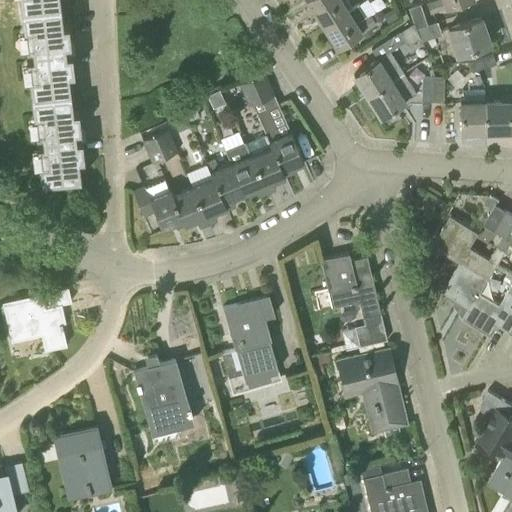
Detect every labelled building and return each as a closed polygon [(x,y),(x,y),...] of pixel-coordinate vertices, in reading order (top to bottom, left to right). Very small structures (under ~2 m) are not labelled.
[(19,0),(21,10),(60,5),(59,0),(19,0)] [(348,10),(341,0),(319,0),(310,6),(324,26),(349,10),(348,10)] [(437,0),(428,3),(431,12),(464,0),(437,0)] [(349,10),(324,26),(337,47),(375,22),(370,14),(367,16),(358,3),(348,10),(349,10)] [(407,7),(414,28),(426,24),(419,3),(407,7)] [(26,58),(31,96),(70,92),(68,73),(73,72),(71,52),(65,53),(64,44),(70,43),(68,23),(62,24),(60,5),(21,10),(25,49),(31,48),(32,57),(26,58)] [(397,15),(392,6),(383,12),(388,20),(397,15)] [(448,27),(456,53),(489,42),(480,16),(448,27)] [(426,24),(414,28),(420,40),(441,34),(436,20),(426,24)] [(354,74),(367,95),(403,72),(389,50),(405,40),(399,30),(395,32),(396,33),(370,49),(376,59),(354,74)] [(472,71),(496,64),(492,52),(469,60),(472,71)] [(264,72),(240,82),(245,93),(269,83),(264,72)] [(403,72),(367,95),(380,115),(405,100),(404,99),(415,92),(403,72)] [(432,101),(432,75),(422,74),(422,100),(432,101)] [(432,75),(432,101),(442,102),(444,75),(432,75)] [(269,140),(280,135),(264,99),(273,95),(274,94),(269,83),(245,93),(250,104),(254,102),(270,140),(269,140)] [(227,101),(219,87),(208,94),(216,107),(227,101)] [(70,92),(31,96),(35,135),(41,134),(42,143),(36,144),(41,183),(80,178),(78,159),(84,159),(81,139),(75,139),(74,130),(80,130),(78,110),(72,110),(70,92)] [(485,130),(485,100),(484,100),(466,101),(460,101),(461,131),(485,130)] [(509,100),(485,100),(485,130),(510,129),(509,100)] [(199,116),(195,105),(185,110),(189,120),(199,116)] [(189,125),(184,113),(173,118),(178,130),(189,125)] [(142,139),(147,150),(171,139),(167,128),(142,139)] [(270,144),(284,175),(284,176),(294,172),(291,166),(304,161),(290,131),(280,135),(269,140),(270,144)] [(265,133),(245,142),(267,189),(275,185),(273,180),(284,175),(265,133)] [(177,151),(171,139),(147,150),(152,161),(177,151)] [(224,149),(230,162),(231,161),(243,192),(255,187),(258,193),(267,189),(245,142),(244,140),(224,149)] [(212,175),(225,206),(225,207),(235,203),(232,197),(243,192),(231,161),(230,162),(219,167),(216,157),(213,158),(210,150),(201,153),(205,161),(212,175)] [(212,175),(191,184),(208,220),(216,217),(214,211),(225,206),(212,175)] [(191,184),(174,192),(172,193),(185,224),(186,224),(186,223),(196,218),(199,224),(208,220),(191,184)] [(172,193),(174,192),(172,187),(151,197),(146,185),(133,191),(143,216),(154,211),(162,228),(174,222),(177,228),(185,224),(172,193)] [(489,194),(483,205),(492,210),(496,203),(498,199),(489,194)] [(492,210),(484,223),(495,230),(507,210),(497,204),(496,203),(492,210)] [(511,212),(507,210),(495,230),(504,235),(498,244),(507,249),(511,239),(511,212)] [(433,245),(460,262),(488,279),(507,249),(498,244),(490,258),(470,246),(479,232),(451,215),(433,245)] [(376,295),(370,268),(366,269),(363,257),(367,256),(367,255),(350,259),(349,251),(320,258),(331,306),(376,295)] [(498,324),(508,330),(511,324),(511,308),(508,306),(511,299),(511,294),(508,292),(499,305),(480,292),(488,279),(460,262),(443,291),(468,306),(461,318),(491,336),(498,324)] [(67,344),(57,304),(71,301),(68,286),(2,301),(11,341),(12,341),(12,337),(44,329),(48,347),(44,348),(44,349),(67,344)] [(222,306),(235,348),(221,351),(228,375),(233,392),(280,379),(277,369),(269,338),(270,338),(264,316),(274,314),(267,293),(258,295),(258,296),(222,306)] [(360,390),(369,430),(402,423),(392,383),(397,382),(389,346),(337,359),(346,394),(360,390)] [(193,420),(191,410),(189,404),(187,405),(173,358),(159,363),(156,353),(147,355),(150,365),(135,370),(139,382),(136,382),(151,432),(152,431),(155,441),(177,434),(175,425),(193,420)] [(321,362),(328,360),(326,353),(312,357),(314,364),(317,375),(324,373),(321,362)] [(477,436),(505,453),(511,456),(511,403),(487,389),(481,401),(480,403),(479,406),(481,409),(482,410),(483,411),(482,414),(482,417),(483,419),(484,420),(486,421),(477,436)] [(100,443),(96,424),(53,434),(59,460),(62,459),(71,496),(107,488),(96,444),(100,443)] [(284,467),(293,453),(282,445),(272,459),(284,467)] [(511,511),(511,456),(505,453),(488,482),(511,496),(511,503),(508,510),(508,511),(511,511)] [(7,473),(0,474),(0,511),(17,511),(13,493),(28,489),(22,461),(5,465),(7,473)] [(407,466),(381,472),(379,465),(359,469),(362,477),(370,511),(427,511),(420,477),(418,478),(418,480),(407,483),(404,468),(407,468),(407,466)] [(357,482),(355,470),(341,473),(344,484),(357,482)]
